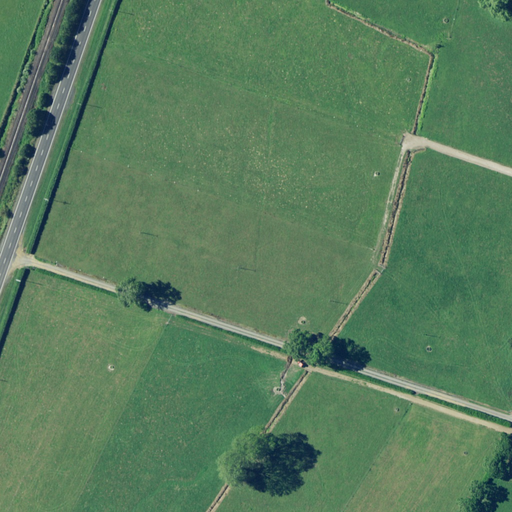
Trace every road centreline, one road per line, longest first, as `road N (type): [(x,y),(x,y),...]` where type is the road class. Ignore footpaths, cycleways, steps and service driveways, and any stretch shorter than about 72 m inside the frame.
road 1 (track): [(511,426),(487,411),(7,253)]
road 2 (primary): [(0,274),(94,0)]
